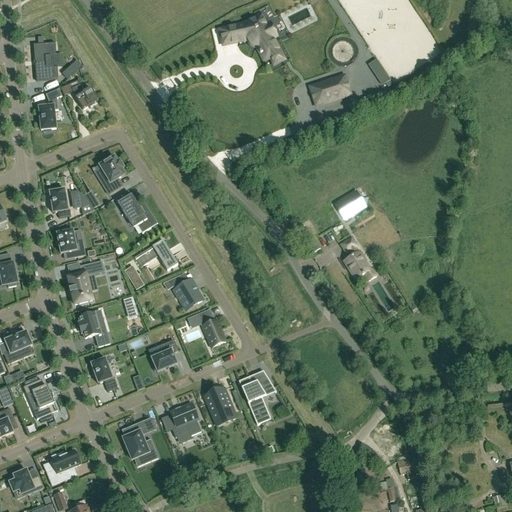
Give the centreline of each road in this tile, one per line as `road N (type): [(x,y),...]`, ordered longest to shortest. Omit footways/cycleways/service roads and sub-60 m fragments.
road 1 (residential): [(86,421),(243,356),(247,342),(119,135),(22,171)]
road 2 (unclassified): [(391,388),(85,0)]
road 3 (residential): [(148,511),(236,471),(350,453)]
road 4 (residential): [(47,300),(22,171)]
road 5 (residential): [(86,421),(47,300)]
road 6 (residential): [(22,171),(8,45)]
